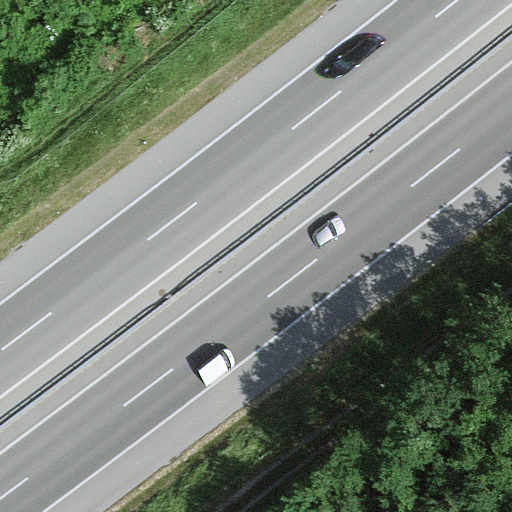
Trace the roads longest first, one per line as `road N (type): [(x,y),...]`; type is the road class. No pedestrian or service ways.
road 1 (motorway): [(0,497),(511,107)]
road 2 (motorway): [(456,0),(0,351)]
road 3 (track): [(229,511),(511,297)]
